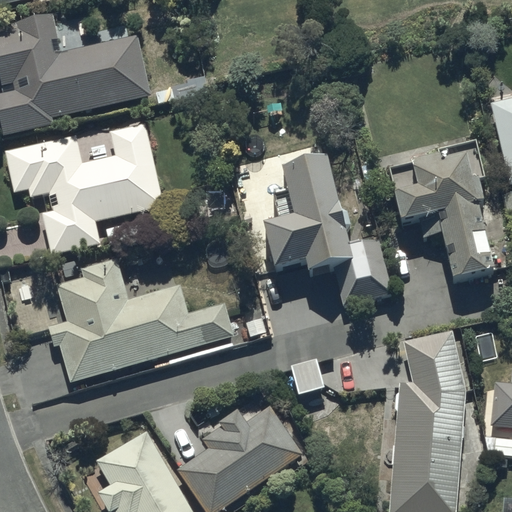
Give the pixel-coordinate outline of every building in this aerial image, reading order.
[(0,139),(2,139),(52,128),(51,122),(148,101),(134,38),(59,55),(50,17),(15,25),(17,34),(0,37),(0,139)] [(511,101),(488,108),(507,190),(511,189),(511,191),(511,101)] [(74,139),(2,154),(10,195),(27,191),(29,200),(46,196),(51,216),(38,219),(47,260),(99,249),(94,226),(161,211),(143,129),(108,136),(113,160),(80,167),(74,139)] [(435,164),(386,172),(386,175),(391,200),(387,201),(391,227),(434,220),(446,285),(488,278),(476,209),(479,209),(474,185),(484,184),(477,146),(433,154),(435,164)] [(303,280),(332,272),(343,312),(394,298),(379,242),(345,251),(321,163),(277,174),(283,194),(267,198),(274,226),(258,230),(270,275),(299,267),(303,280)] [(59,348),(69,385),(233,339),(223,307),(187,317),(178,287),(127,302),(116,262),(80,272),(82,279),(54,287),(65,326),(45,331),(50,350),(59,348)] [(406,387),(393,388),(386,511),(452,511),(459,391),(450,337),(399,346),(406,387)] [(319,395),(312,366),(288,372),(295,401),(319,395)] [(485,395),(482,434),(511,436),(511,371),(509,371),(508,387),(493,386),(492,395),(485,395)] [(205,452),(175,473),(200,511),(226,511),(303,461),(269,411),(246,426),(236,411),(214,426),(218,431),(199,444),(205,452)] [(187,511),(144,435),(93,465),(108,490),(94,498),(101,511),(187,511)]
